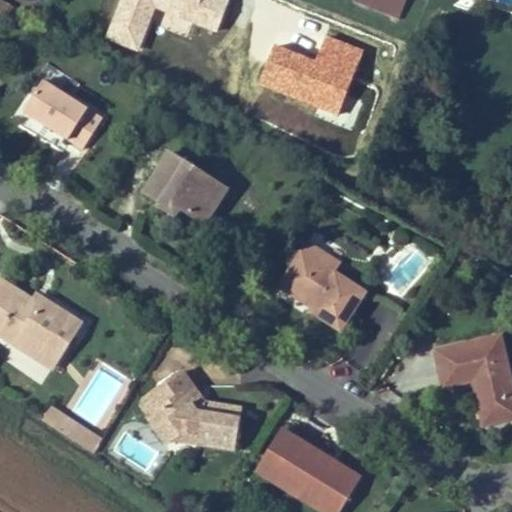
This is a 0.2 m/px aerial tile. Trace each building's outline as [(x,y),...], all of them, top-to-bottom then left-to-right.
[(0,0),(0,22),(4,17),(12,6),(0,0)] [(377,0),(355,0),(355,2),(374,9),(377,0)] [(407,0),(377,0),(374,9),(400,20),(407,0)] [(21,10),(12,6),(4,17),(13,22),(21,10)] [(103,120),(44,82),(25,112),(45,125),(47,122),(52,125),(50,128),(84,150),(103,120)] [(228,190),(170,154),(145,193),(162,203),(163,204),(166,199),(182,210),(206,225),(228,190)] [(182,210),(166,199),(163,204),(162,203),(159,208),(176,219),(182,210)] [(341,264),(309,243),(283,284),(316,305),(312,310),(311,312),(342,331),(366,293),(335,273),(341,264)] [(66,315),(44,301),(38,311),(32,307),(35,303),(34,302),(0,280),(0,332),(39,358),(49,342),(64,351),(78,330),(62,321),(66,315)] [(316,305),(283,284),(279,289),(312,310),(316,305)] [(44,301),(37,297),(34,302),(35,303),(32,307),(38,311),(44,301)] [(81,325),(66,315),(62,321),(78,330),(81,325)] [(511,420),(511,378),(502,336),(436,352),(444,389),(474,382),(481,381),(483,389),(476,391),(484,427),(511,420)] [(64,351),(49,342),(39,358),(54,367),(64,351)] [(200,436),(199,444),(235,450),(242,409),(206,403),(204,413),(199,412),(195,407),(196,401),(189,391),(195,387),(184,372),(152,394),(152,395),(146,400),(143,405),(151,417),(149,418),(168,444),(174,439),(182,433),(200,436)] [(483,389),(481,381),(474,382),(476,391),(483,389)] [(206,403),(195,387),(189,391),(196,401),(195,407),(199,412),(204,413),(206,403)] [(60,414),(51,408),(43,421),(53,427),(60,414)] [(103,441),(60,414),(53,427),(95,454),(103,441)] [(298,438),(285,430),(259,473),(299,498),(307,485),(279,468),(298,438)] [(200,436),(182,433),(174,439),(199,444),(200,436)] [(341,511),(363,478),(298,438),(279,468),(307,485),(299,498),(321,511),(341,511)]
